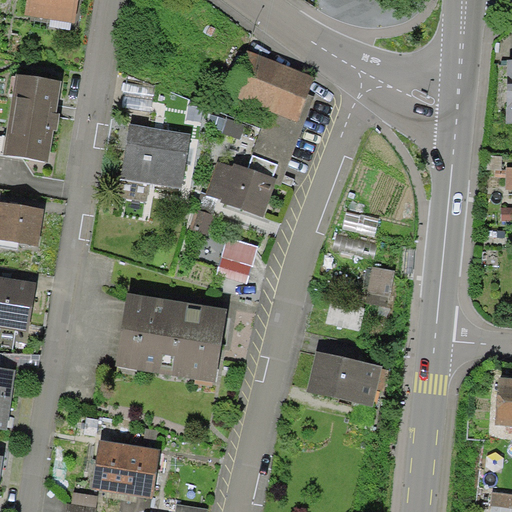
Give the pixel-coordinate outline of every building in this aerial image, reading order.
[(27,0),(25,15),(75,23),(78,0),(27,0)] [(314,76),(249,52),(232,97),(268,110),(297,121),(307,95),(314,76)] [(61,81),(16,74),(16,76),(13,94),(6,136),(3,153),(3,155),(48,162),(53,130),(57,131),(58,122),(60,113),(56,113),(61,81)] [(314,97),(307,95),(297,121),(268,110),(251,155),(252,155),(278,165),(273,177),(277,178),(274,183),(280,186),(314,97)] [(245,124),(226,118),(221,134),(240,140),(245,124)] [(191,134),(129,124),(125,153),(121,179),(182,188),(191,134)] [(252,155),(248,168),(273,177),(278,165),(252,155)] [(248,168),(234,163),(233,166),(217,161),(206,194),(221,199),(220,202),(263,217),(267,205),(274,183),(277,178),(273,177),(248,168)] [(44,209),(0,201),(0,239),(18,243),(39,246),(42,227),(44,209)] [(511,207),(501,208),(502,220),(511,219),(511,207)] [(214,216),(196,209),(189,230),(206,236),(214,216)] [(222,258),(252,266),(257,246),(228,238),(222,258)] [(0,246),(17,249),(18,243),(0,239),(0,246)] [(222,258),(222,257),(217,275),(247,283),(252,266),(222,258)] [(394,270),(372,266),(368,293),(390,297),(394,270)] [(36,283),(0,276),(0,326),(28,331),(33,303),(36,283)] [(227,309),(126,293),(114,366),(215,382),(220,351),(227,309)] [(365,308),(330,300),(325,322),(360,331),(365,308)] [(383,366),(316,351),(312,371),(307,391),(339,398),(352,402),(373,406),(377,390),(384,392),(389,370),(382,369),(383,366)] [(0,396),(12,398),(14,385),(16,370),(0,367),(0,396)] [(511,378),(499,377),(495,424),(511,425),(511,378)] [(12,398),(0,396),(0,428),(7,430),(9,419),(12,398)] [(352,402),(339,398),(338,403),(351,407),(352,402)] [(122,494),(130,444),(99,439),(95,465),(92,489),(122,494)] [(160,449),(130,444),(122,494),(153,499),(156,475),(160,449)] [(511,493),(492,490),(490,505),(511,508),(511,493)] [(98,496),(73,492),(71,504),(96,508),(98,496)] [(71,504),(67,503),(65,511),(96,511),(97,508),(96,508),(71,504)]
